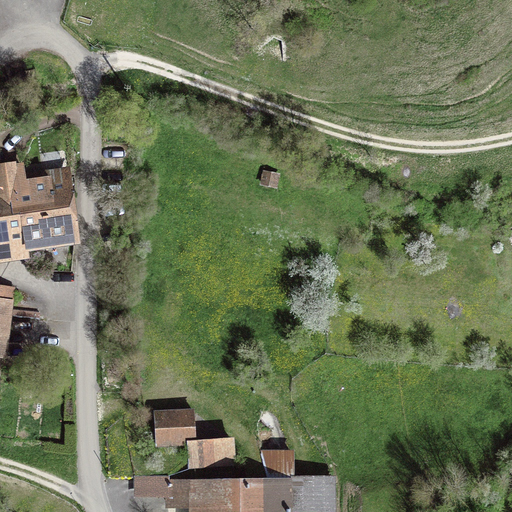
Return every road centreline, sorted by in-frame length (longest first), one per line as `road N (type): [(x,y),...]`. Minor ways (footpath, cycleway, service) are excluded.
road 1 (residential): [(101,511),(90,452),(90,67),(50,39),(24,43),(0,61)]
road 2 (track): [(90,67),(129,61),(334,134),(407,151),(511,144)]
